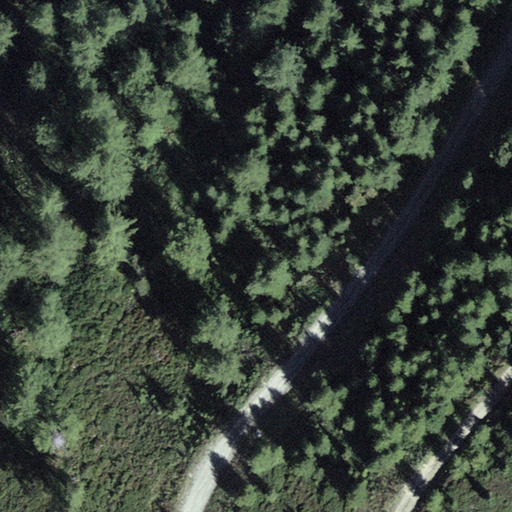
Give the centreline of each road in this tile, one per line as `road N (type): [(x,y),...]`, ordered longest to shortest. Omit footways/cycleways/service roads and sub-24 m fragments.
road 1 (track): [(191,511),(203,476),(241,424),(373,266),(511,43)]
road 2 (track): [(418,511),(511,372)]
